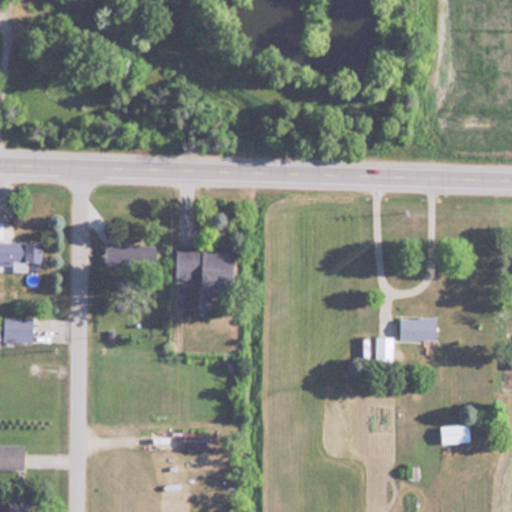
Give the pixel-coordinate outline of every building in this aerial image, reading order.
[(0,264),(12,264),(12,271),(24,271),(24,261),(43,261),(43,241),(0,241),(0,264)] [(212,315),(211,293),(224,293),(223,245),(175,247),(176,282),(184,282),(185,316),(212,315)] [(4,341),(34,341),(34,317),(4,317),(4,341)] [(437,317),(398,317),(398,338),(437,338),(437,317)] [(472,441),(470,422),(441,424),(442,442),(472,441)] [(184,448),(207,448),(207,430),(184,430),(184,448)] [(26,443),(0,442),(0,468),(26,468),(26,443)] [(8,511),(30,511),(31,499),(8,499),(8,511)]
